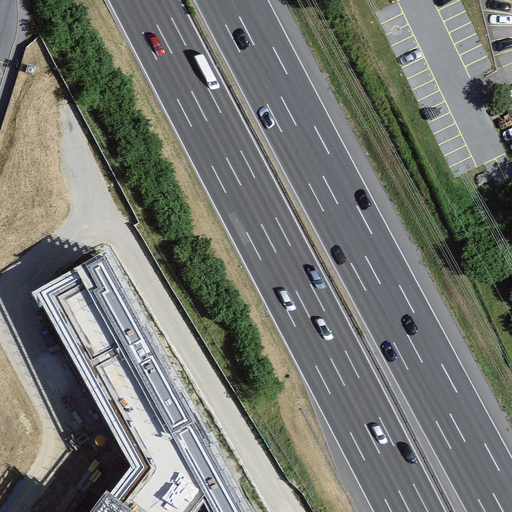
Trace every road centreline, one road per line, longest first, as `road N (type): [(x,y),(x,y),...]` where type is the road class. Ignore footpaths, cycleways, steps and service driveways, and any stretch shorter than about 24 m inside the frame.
road 1 (motorway): [(503,511),(231,0)]
road 2 (motorway): [(144,0),(410,511)]
